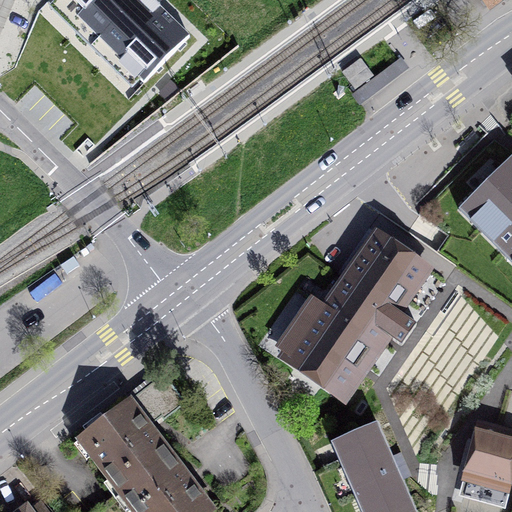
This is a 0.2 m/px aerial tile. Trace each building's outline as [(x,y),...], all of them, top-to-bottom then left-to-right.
[(58,0),(144,83),(189,37),(151,0),(58,0)] [(380,45),(366,55),(372,63),(385,53),(380,45)] [(361,60),(343,73),(355,89),(373,76),(361,60)] [(401,60),(356,94),(362,101),(407,68),(401,60)] [(473,203),(511,242),(511,165),(473,203)] [(352,401),(443,273),(388,235),(334,312),(321,302),(284,353),(352,401)] [(455,279),(391,378),(447,414),(511,316),(455,279)] [(79,439),(121,495),(172,456),(149,426),(162,417),(164,420),(186,403),(164,375),(79,439)] [(511,393),(494,430),(488,429),(487,434),(481,432),(464,497),(505,507),(511,484),(511,393)] [(419,511),(388,432),(333,453),(356,511),(419,511)] [(212,511),(214,511),(172,456),(121,495),(134,511),(212,511)] [(48,511),(42,503),(30,511),(48,511)]
